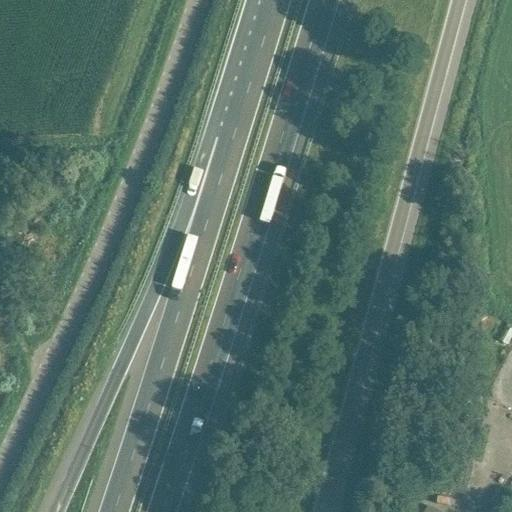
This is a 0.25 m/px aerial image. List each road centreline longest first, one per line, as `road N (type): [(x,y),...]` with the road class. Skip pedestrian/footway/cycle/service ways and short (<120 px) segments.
road 1 (motorway): [(161,511),(324,0)]
road 2 (motorway): [(318,511),(448,0)]
road 3 (unclassified): [(0,478),(208,0)]
road 4 (motorway): [(233,137),(58,511)]
road 5 (motorway): [(233,137),(113,511)]
road 6 (motorway): [(274,0),(233,137)]
